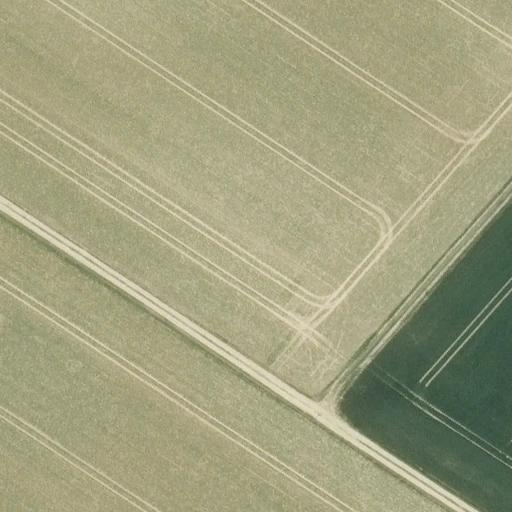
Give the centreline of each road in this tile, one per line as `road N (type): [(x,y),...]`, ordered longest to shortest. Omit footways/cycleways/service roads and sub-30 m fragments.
road 1 (track): [(465,511),(0,206)]
road 2 (track): [(316,414),(511,196)]
